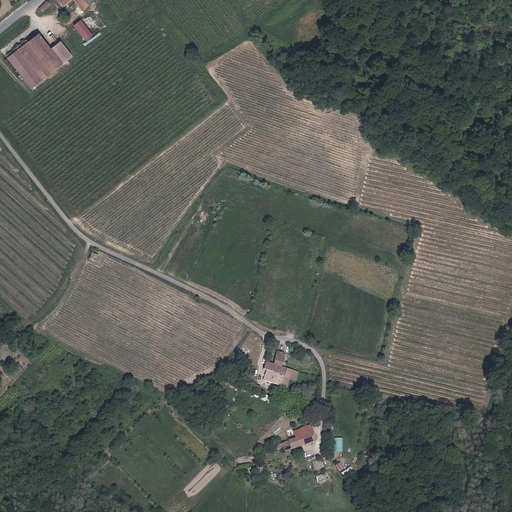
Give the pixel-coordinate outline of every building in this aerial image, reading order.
[(92,5),(87,0),(58,0),(64,6),(71,0),(75,0),(85,11),(92,5)] [(83,20),(77,26),(89,41),(96,35),(83,20)] [(9,57),(39,34),(38,32),(8,55),(9,57)] [(56,68),(59,66),(68,59),(72,56),(61,41),(51,49),(39,34),(9,57),(33,87),(49,74),(51,77),(54,75),(51,72),(56,68)] [(71,63),(68,59),(59,66),(62,70),(71,63)] [(98,256),(92,253),(89,259),(95,262),(98,256)] [(267,371),(263,381),(278,386),(284,368),(281,368),(284,354),(276,352),(272,364),(266,363),(263,370),(267,371)] [(298,373),(284,368),(278,386),(285,388),(288,380),(295,382),(298,373)] [(276,446),(277,448),(272,450),(274,456),(315,442),(311,427),(301,430),(302,435),(296,437),(296,439),(276,446)] [(334,452),(343,452),(344,438),(334,437),(334,452)] [(339,470),(344,467),(340,462),(335,465),(339,470)] [(351,467),(342,472),(345,476),(353,471),(351,467)] [(323,473),(317,476),(319,482),(326,479),(323,473)]
